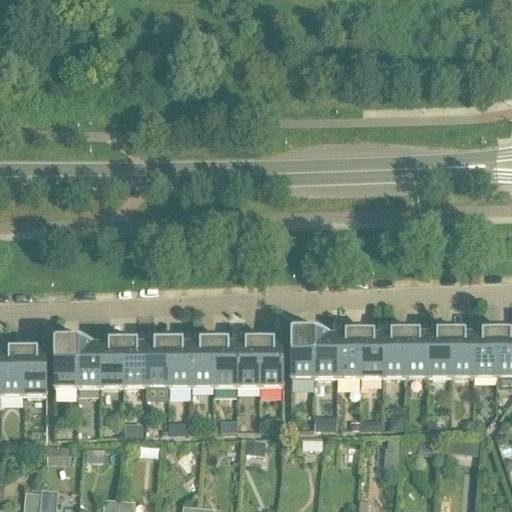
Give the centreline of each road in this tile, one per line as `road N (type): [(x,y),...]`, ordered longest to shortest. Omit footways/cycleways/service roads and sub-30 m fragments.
road 1 (residential): [(0,317),(511,296)]
road 2 (unclassified): [(19,178),(511,165)]
